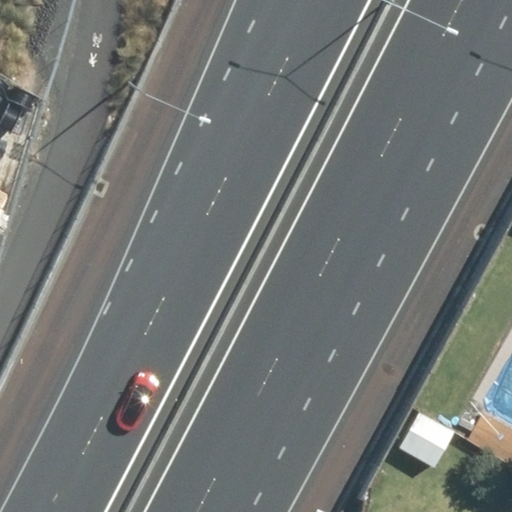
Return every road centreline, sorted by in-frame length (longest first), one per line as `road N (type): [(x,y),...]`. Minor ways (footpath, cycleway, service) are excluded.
road 1 (motorway): [(475,0),(204,511)]
road 2 (motorway): [(49,511),(322,18)]
